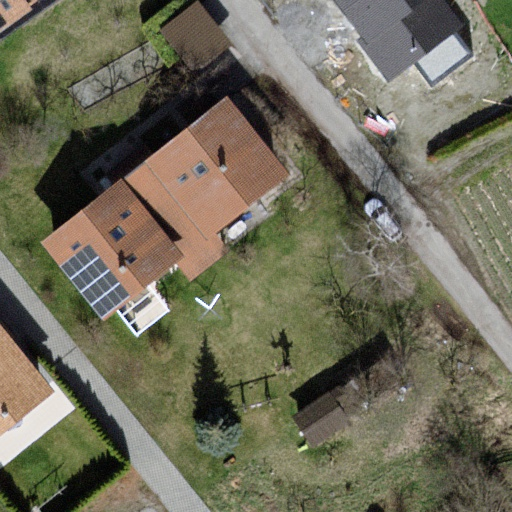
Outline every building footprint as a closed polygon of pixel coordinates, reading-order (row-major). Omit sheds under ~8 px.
[(0,0),(0,38),(58,0),(0,0)] [(208,0),(179,0),(153,18),(184,63),(230,32),(208,0)] [(340,0),(395,72),(460,24),(441,0),(340,0)] [(213,100),(29,245),(88,329),(162,271),(181,294),(223,258),(206,236),(275,178),(213,100)] [(0,433),(53,390),(0,325),(0,433)]
